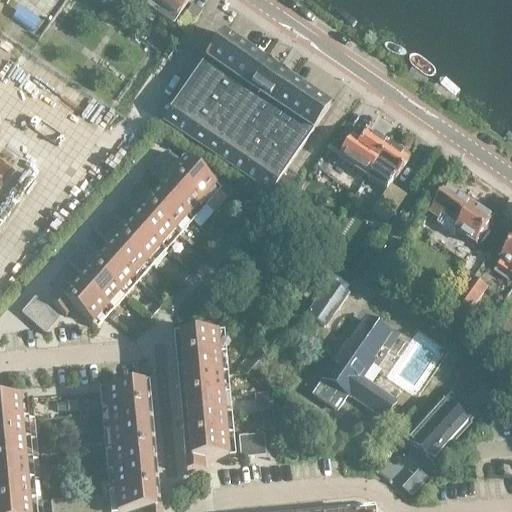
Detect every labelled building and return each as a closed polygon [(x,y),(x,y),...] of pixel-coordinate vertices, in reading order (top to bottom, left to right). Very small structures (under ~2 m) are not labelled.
[(146,0),(142,6),(136,15),(150,24),(166,0),(146,0)] [(190,0),(166,0),(150,24),(152,25),(157,17),(172,27),(190,0)] [(178,28),(187,34),(188,35),(202,14),(192,7),(178,28)] [(205,64),(163,126),(203,153),(263,64),(224,37),(205,64)] [(19,83),(38,95),(55,68),(37,56),(19,83)] [(330,109),(263,64),(203,153),(269,198),(330,109)] [(368,134),(360,145),(352,139),(336,161),(365,181),(388,148),(368,134)] [(408,162),(388,148),(365,181),(367,182),(368,180),(385,191),(392,181),(394,183),(408,162)] [(154,198),(137,183),(120,202),(137,217),(127,229),(110,214),(93,233),(110,248),(100,259),(83,245),(66,264),(83,279),(64,300),(61,297),(52,306),(66,318),(72,310),(96,331),(220,191),(186,161),(180,168),(163,153),(147,171),(164,187),(154,198)] [(329,159),(324,167),(330,171),(335,163),(329,159)] [(393,185),(372,214),(388,225),(409,196),(393,185)] [(478,247),(495,221),(449,189),(431,215),(440,222),(444,217),(460,227),(457,232),(478,247)] [(511,247),(502,262),(494,274),(507,283),(509,280),(511,281),(511,247)] [(478,336),(488,321),(473,310),(488,289),(475,280),(449,317),(478,336)] [(307,317),(310,320),(324,330),(348,297),(331,284),(307,317)] [(45,337),(60,320),(36,299),(21,316),(45,337)] [(399,402),(362,378),(383,347),(392,333),(365,316),(357,329),(312,395),(337,412),(348,396),(349,397),(350,395),(386,421),(399,402)] [(223,325),(190,328),(191,341),(179,342),(190,466),(185,466),(186,476),(205,475),(204,464),(229,462),(217,338),(224,338),(223,325)] [(252,354),(236,372),(245,379),(260,361),(252,354)] [(155,511),(145,391),(107,394),(116,511),(155,511)] [(408,443),(431,464),(447,446),(450,446),(476,418),(451,395),(408,443)] [(36,511),(27,402),(0,403),(0,511),(36,511)] [(70,438),(80,437),(79,426),(68,427),(70,438)] [(265,458),(264,442),(263,437),(239,440),(241,461),(265,458)] [(412,499),(420,491),(419,490),(411,483),(403,491),(410,498),(412,499)] [(52,511),(101,511),(100,498),(52,502),(52,511)]
